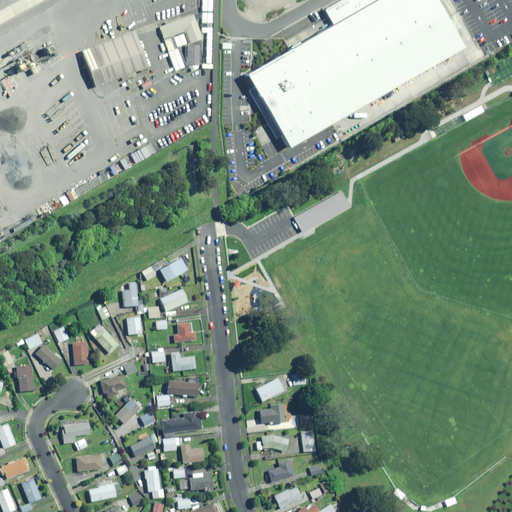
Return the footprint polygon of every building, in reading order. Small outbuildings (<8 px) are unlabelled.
[(333,24),(245,75),(288,148),(460,49),(431,0),(340,0),(324,10),(333,24)] [(203,39),(194,15),(160,28),(164,40),(187,31),(191,43),(203,39)] [(135,31),(82,52),(96,88),(149,67),(135,31)] [(200,45),(188,45),(188,66),(200,66),(200,45)] [(348,205),(340,191),(293,217),(301,233),(348,205)] [(186,270),(179,258),(158,270),(165,282),(186,270)] [(155,276),(150,267),(142,272),(147,281),(155,276)] [(137,309),(137,311),(137,313),(143,313),(143,308),(142,297),(137,297),(135,283),(128,283),(128,290),(122,290),(123,307),(136,305),(137,309)] [(187,301),(181,289),(159,299),(165,312),(187,301)] [(110,316),(105,306),(98,310),(102,320),(110,316)] [(143,308),(143,313),(148,312),(149,319),(158,318),(157,307),(143,308)] [(160,313),(160,318),(167,318),(167,320),(171,320),(170,312),(160,313)] [(142,334),(140,317),(126,319),(128,336),(142,334)] [(166,321),(155,322),(155,330),(167,329),(166,321)] [(176,324),(177,335),(173,335),(173,342),(195,341),(194,333),(190,334),(189,323),(176,324)] [(118,345),(99,324),(89,333),(109,354),(118,345)] [(68,339),(63,327),(54,331),(59,343),(68,339)] [(42,343),(36,332),(23,339),(29,349),(42,343)] [(88,364),(86,342),(72,343),(74,365),(88,364)] [(60,361),(43,346),(35,355),(53,370),(60,361)] [(165,361),(164,351),(163,351),(162,348),(157,349),(157,352),(152,353),(153,363),(165,361)] [(13,362),(7,349),(0,352),(0,360),(3,367),(13,362)] [(171,359),(167,360),(168,367),(165,367),(166,373),(194,369),(192,357),(180,358),(180,352),(170,354),(171,359)] [(127,375),(136,371),(133,362),(124,366),(127,375)] [(34,390),(31,366),(16,368),(17,371),(14,371),(14,378),(18,377),(20,392),(34,390)] [(304,374),(292,375),(292,385),(304,385),(304,374)] [(126,388),(123,375),(100,381),(103,394),(106,393),(107,398),(117,395),(116,390),(126,388)] [(282,391),(276,379),(255,389),(261,401),(282,391)] [(172,396),(172,394),(182,395),(181,397),(185,398),(185,396),(196,397),(197,384),(167,381),(166,394),(169,394),(169,396),(172,396)] [(169,406),(168,395),(156,396),(156,407),(169,406)] [(141,409),(132,399),(114,415),(123,425),(141,409)] [(283,422),(282,405),(269,406),(270,410),(259,410),(260,424),(283,422)] [(155,421),(150,412),(140,417),(145,427),(155,421)] [(194,417),(194,412),(182,414),(183,419),(161,422),(163,438),(173,436),(173,433),(200,429),(199,417),(194,417)] [(89,422),(63,426),(63,430),(61,430),(64,444),(74,442),(73,437),(91,434),(89,422)] [(15,444),(8,424),(0,427),(0,440),(3,449),(15,444)] [(308,433),(308,431),(300,432),(303,452),(314,451),(311,433),(308,433)] [(157,441),(154,434),(141,440),(142,441),(130,446),(135,457),(154,448),(152,443),(157,441)] [(288,440),(270,434),(260,436),(263,450),(271,448),(284,452),(288,440)] [(163,452),(175,450),(174,446),(181,445),(180,438),(162,440),(163,452)] [(87,446),(83,439),(74,443),(78,451),(87,446)] [(188,451),(187,445),(180,446),(182,464),(204,461),(202,449),(188,451)] [(123,462),(119,453),(110,458),(114,467),(123,462)] [(101,469),(100,456),(76,458),(77,472),(101,469)] [(29,470),(25,459),(0,468),(0,471),(2,476),(5,474),(7,479),(29,470)] [(294,476),(289,459),(277,463),(278,468),(267,471),(270,483),(294,476)] [(128,472),(125,465),(116,469),(119,476),(128,472)] [(313,469),(312,466),(308,467),(310,476),(325,472),(323,466),(313,469)] [(185,477),(183,468),(172,469),(174,479),(185,477)] [(160,490),(158,470),(144,471),(145,480),(147,480),(148,492),(152,492),(153,499),(164,497),(163,489),(160,490)] [(213,483),(211,471),(201,473),(202,478),(189,479),(190,491),(203,489),(203,491),(216,490),(215,483),(213,483)] [(41,499),(33,479),(21,484),(29,503),(41,499)] [(187,489),(186,481),(179,481),(180,489),(187,489)] [(332,490),(328,481),(320,485),(324,494),(332,490)] [(116,497),(113,484),(98,487),(98,488),(88,490),(91,502),(116,497)] [(302,499),(296,486),(273,497),(279,509),(302,499)] [(321,495),(318,488),(309,493),(312,499),(321,495)] [(8,511),(15,510),(7,489),(0,492),(0,505),(2,511),(8,511)] [(142,502),(138,493),(129,497),(133,506),(142,502)] [(189,511),(189,508),(190,508),(190,505),(198,504),(197,496),(177,498),(178,509),(181,509),(181,511),(189,511)] [(333,511),(334,511),(329,503),(318,510),(312,504),(310,506),(307,503),(297,511),(333,511)]
